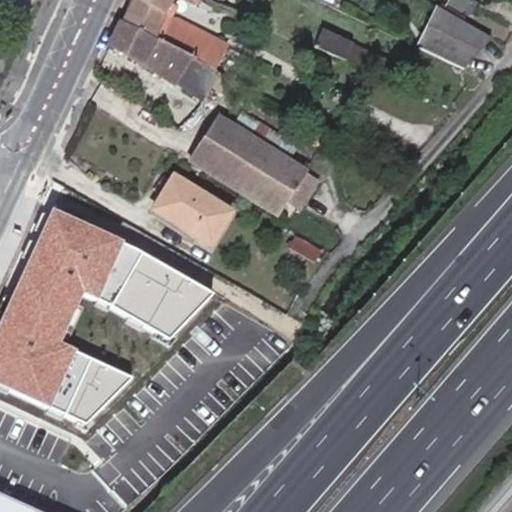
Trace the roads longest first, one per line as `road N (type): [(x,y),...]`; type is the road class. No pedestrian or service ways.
road 1 (motorway): [(511,207),(480,214),(199,511)]
road 2 (motorway): [(511,235),(273,511)]
road 3 (residential): [(511,62),(355,244)]
road 4 (motorway): [(370,511),(511,349)]
road 5 (secondary): [(94,0),(12,175)]
